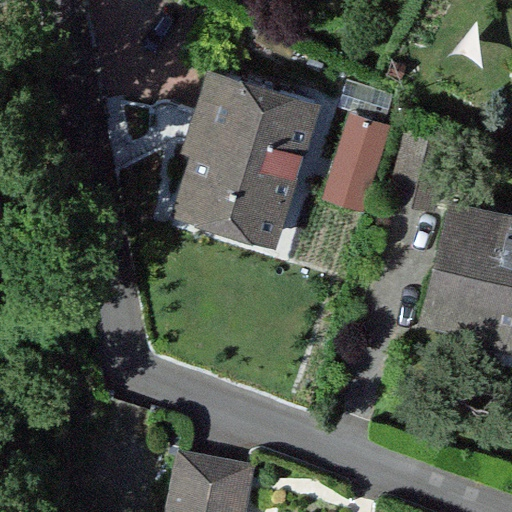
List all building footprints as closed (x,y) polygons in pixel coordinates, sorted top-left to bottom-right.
[(199,126),(180,186),(277,218),(322,79),(215,44),(189,123),(199,126)] [(369,202),(395,110),(356,99),(330,190),(369,202)] [(6,194),(0,195),(0,240),(19,234),(6,194)] [(511,215),(461,202),(433,315),(487,328),(483,344),(511,351),(511,215)] [(243,511),(252,466),(185,452),(172,511),(243,511)]
